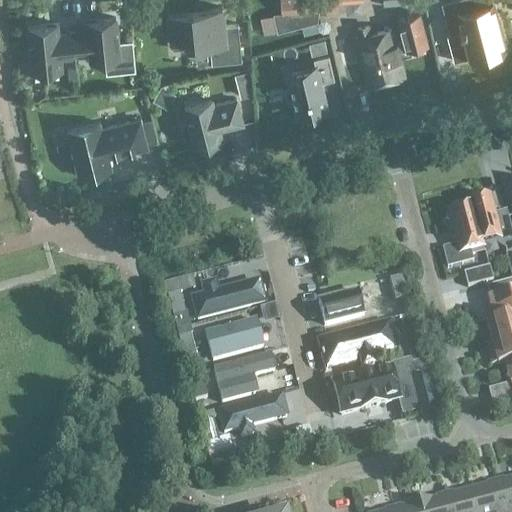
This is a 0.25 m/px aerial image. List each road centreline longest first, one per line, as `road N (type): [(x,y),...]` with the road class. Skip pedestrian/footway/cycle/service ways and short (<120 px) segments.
road 1 (residential): [(51,233),(96,245),(138,219),(389,153)]
road 2 (residential): [(472,443),(389,153)]
road 3 (residential): [(472,443),(334,477),(316,487),(312,511)]
road 4 (residential): [(389,153),(511,121)]
